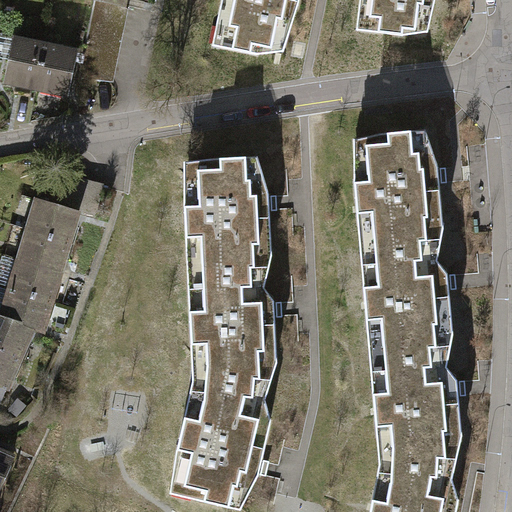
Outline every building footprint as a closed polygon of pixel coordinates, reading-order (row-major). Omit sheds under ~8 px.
[(93,0),(90,15),(122,21),(125,5),(122,5),(100,0),(93,0)] [(222,0),(217,25),(224,27),(220,48),(257,55),(259,46),(284,52),(290,22),(283,20),(287,3),(298,6),(299,0),(222,0)] [(359,0),(357,22),(379,25),(378,33),(403,36),(404,30),(428,33),(431,3),(425,2),(425,0),(359,0)] [(122,21),(90,15),(87,29),(119,36),(122,21)] [(84,44),(116,51),(119,36),(87,29),(84,44)] [(4,79),(35,86),(44,45),(13,38),(4,79)] [(116,51),(84,44),(81,57),(113,64),(116,51)] [(75,52),(44,45),(35,86),(66,93),(75,52)] [(113,64),(81,57),(77,78),(110,80),(113,64)] [(362,224),(364,256),(436,250),(435,238),(427,239),(426,224),(443,223),(442,210),(441,199),(430,200),(429,188),(440,188),(439,168),(421,170),(420,154),(428,154),(426,131),(380,134),(381,138),(363,139),(364,156),(356,157),(358,180),(355,180),(358,225),(362,224)] [(191,280),(264,276),(263,265),(255,265),(254,251),(271,250),(270,226),(259,226),(259,215),(270,215),(269,195),(252,196),(251,180),(259,180),(258,158),(213,159),(213,163),(195,163),(196,181),(187,181),(188,204),(184,204),(186,248),(190,248),(191,280)] [(50,204),(64,208),(73,179),(59,175),(50,204)] [(102,187),(73,179),(64,208),(77,212),(93,217),(102,187)] [(35,200),(27,230),(68,242),(77,212),(64,208),(50,204),(35,200)] [(59,272),(68,242),(27,230),(18,260),(59,272)] [(437,261),(436,250),(364,256),(367,287),(364,287),(367,330),(371,330),(374,361),(446,356),(445,344),(437,345),(435,330),(452,329),(450,305),(439,306),(439,301),(438,295),(450,294),(448,274),(430,276),(429,262),(437,261)] [(18,260),(10,289),(51,301),(59,272),(18,260)] [(193,396),(258,400),(265,400),(267,377),(260,376),(259,358),(277,357),(276,333),(264,333),(264,322),(275,322),(274,302),(256,302),(256,289),(264,288),(264,276),(191,280),(193,311),(190,311),(192,355),(195,355),(195,375),(193,396)] [(42,330),(51,301),(10,289),(1,318),(31,327),(42,330)] [(0,317),(0,350),(18,359),(31,327),(1,318),(0,317)] [(0,397),(18,359),(0,350),(0,397)] [(446,368),(446,356),(374,361),(376,394),(374,394),(377,437),(380,437),(380,449),(381,461),(446,456),(445,437),(462,435),(460,412),(449,412),(448,406),(448,401),(459,400),(457,381),(440,382),(439,368),(446,368)] [(258,400),(193,396),(190,411),(186,410),(177,454),(179,454),(172,484),(194,489),(192,499),(241,509),(246,488),(238,486),(242,472),(259,476),(263,456),(252,453),(254,443),(265,446),(271,421),(254,417),(258,400)] [(10,457),(0,452),(0,481),(3,483),(11,466),(7,464),(10,457)] [(453,456),(446,456),(381,461),(380,479),(377,493),(374,492),(369,511),(456,511),(459,501),(442,497),(446,479),(452,480),(453,456)]
